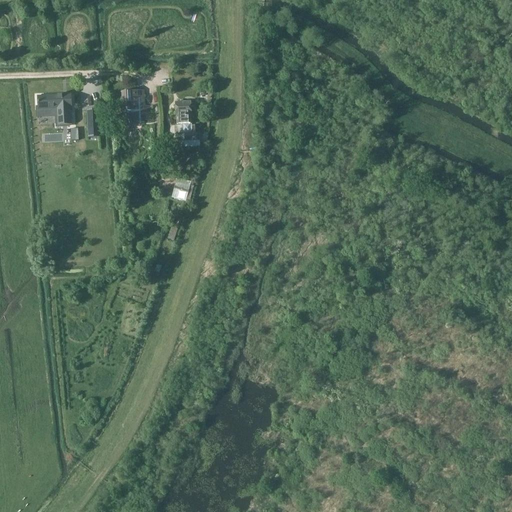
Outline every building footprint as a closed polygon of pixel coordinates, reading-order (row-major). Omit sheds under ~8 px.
[(76,91),(41,91),(41,105),(59,105),(60,118),(76,116),(76,91)] [(137,102),(137,91),(122,91),(123,113),(121,114),(120,120),(145,119),(145,115),(144,102),(137,102)] [(192,125),(192,114),(191,101),(175,102),(176,115),(177,115),(177,124),(182,123),(183,134),(184,134),(185,147),(201,146),(200,125),(192,125)] [(86,110),(88,138),(100,137),(98,109),(86,110)] [(71,129),(71,141),(79,141),(78,129),(71,129)] [(190,200),(193,186),(190,185),(191,181),(177,177),(171,197),(186,201),(186,199),(190,200)] [(173,240),(177,228),(171,226),(167,238),(173,240)]
